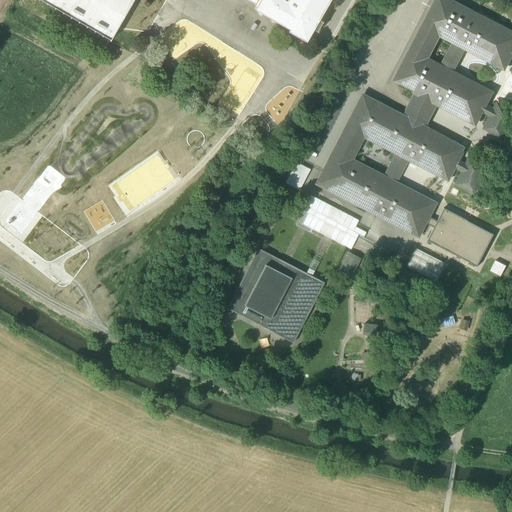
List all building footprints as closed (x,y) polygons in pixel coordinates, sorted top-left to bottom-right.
[(133,0),(41,0),(110,40),(133,0)] [(247,0),(257,5),(254,10),(289,30),(288,32),(306,42),(313,30),(317,32),(323,23),(319,20),(330,0),(247,0)] [(434,204),(396,184),(408,159),(447,179),(453,167),(456,161),(463,148),(424,128),(437,104),(476,124),(482,112),(485,106),(492,93),(453,73),(466,48),(504,68),(511,56),(511,53),(511,33),(448,0),(437,0),(395,80),(417,91),(404,118),(363,97),(317,184),(418,236),(424,223),(427,217),(434,204)] [(511,111),(497,104),(494,111),(485,106),(482,112),(491,116),(485,128),(503,138),(511,119),(511,111)] [(468,159),(465,166),(456,161),(453,167),(462,171),(456,184),(474,193),(486,168),(468,159)] [(286,183),(300,190),(310,170),(297,163),(286,183)] [(494,234),(444,209),(437,222),(427,217),(424,223),(434,228),(427,241),(477,267),(494,234)] [(325,283),(258,248),(227,309),(293,343),(325,283)] [(407,267),(436,281),(445,264),(416,249),(407,267)] [(337,276),(349,282),(359,261),(348,255),(337,276)] [(439,287),(424,279),(420,287),(435,295),(439,287)] [(466,331),(468,323),(461,321),(459,329),(466,331)] [(356,376),(368,376),(368,367),(357,367),(357,363),(352,363),(352,373),(356,373),(356,376)]
